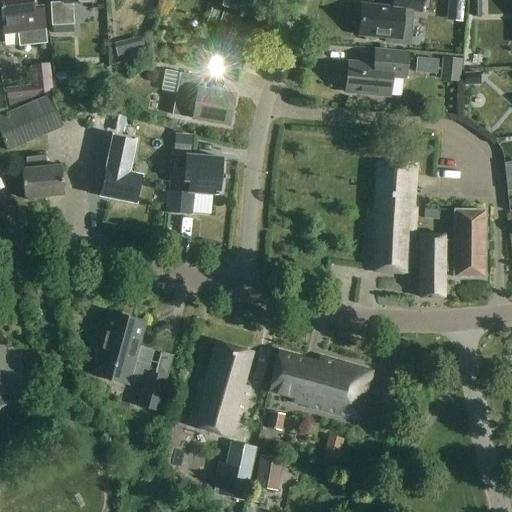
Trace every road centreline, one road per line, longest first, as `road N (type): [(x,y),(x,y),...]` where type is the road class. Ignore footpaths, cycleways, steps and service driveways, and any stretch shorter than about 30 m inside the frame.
road 1 (residential): [(240,291),(257,144),(303,0)]
road 2 (unclassified): [(240,291),(100,257),(35,259),(0,274)]
road 3 (unclassified): [(462,324),(384,323),(240,291)]
road 4 (residential): [(502,511),(462,324)]
